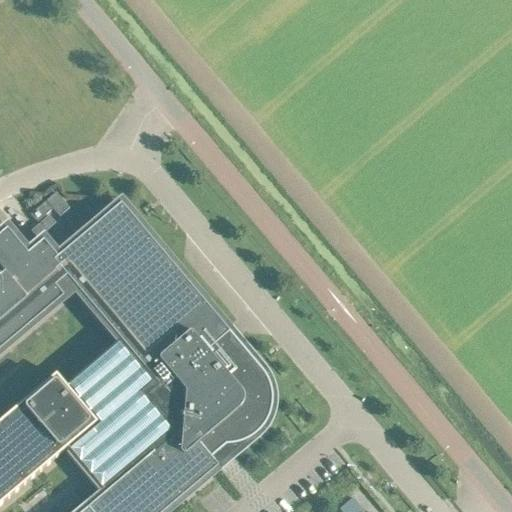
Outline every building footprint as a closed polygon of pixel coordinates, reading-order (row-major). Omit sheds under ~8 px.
[(30,112),(45,130),(58,119),(55,115),(81,93),(64,73),(73,65),(50,37),(5,74),(32,110),(30,112)] [(56,194),(46,202),(53,210),(59,218),(69,210),(56,194)] [(46,202),(30,216),(37,224),(53,210),(46,202)] [(0,352),(59,303),(60,294),(54,288),(66,279),(120,343),(66,389),(55,377),(0,423),(0,506),(64,452),(103,497),(92,507),(91,511),(166,511),(213,473),(214,464),(211,461),(214,458),(218,460),(222,458),(223,455),(222,451),(226,449),(227,449),(233,448),(235,448),(242,446),(246,444),(251,441),(258,436),(261,432),(265,428),(268,421),(269,420),(271,415),(272,409),(272,402),(272,396),(270,389),(268,383),(266,379),(262,373),(235,341),(227,348),(222,342),(225,339),(226,331),(125,211),(116,211),(57,260),(46,247),(39,246),(27,256),(10,236),(2,235),(0,236),(0,352)] [(36,240),(54,225),(48,218),(30,233),(36,240)] [(345,435),(327,451),(338,463),(355,447),(345,435)] [(371,511),(385,511),(387,511),(388,511),(399,511),(407,507),(372,461),(347,480),(371,511)] [(362,511),(352,499),(338,511),(339,511),(362,511)]
